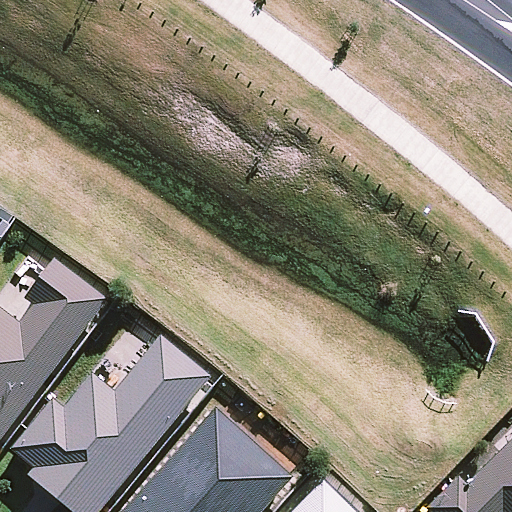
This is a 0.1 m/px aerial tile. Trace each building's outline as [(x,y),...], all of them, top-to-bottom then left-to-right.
[(55,260),(16,318),(0,307),(0,446),(104,293),(55,260)] [(160,333),(114,386),(93,368),(63,404),(53,396),(8,449),(81,511),(94,511),(210,375),(160,333)] [(256,511),(291,473),(215,406),(120,511),(256,511)] [(511,511),(511,437),(433,509),(435,511),(511,511)] [(359,511),(322,477),(289,511),(359,511)]
